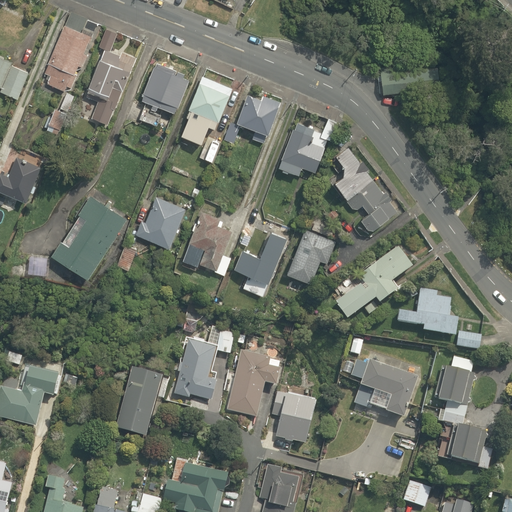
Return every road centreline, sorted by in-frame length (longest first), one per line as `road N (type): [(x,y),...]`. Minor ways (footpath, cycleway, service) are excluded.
road 1 (residential): [(117,0),(305,75),(361,109),(511,302)]
road 2 (residential): [(244,511),(257,451),(200,417)]
